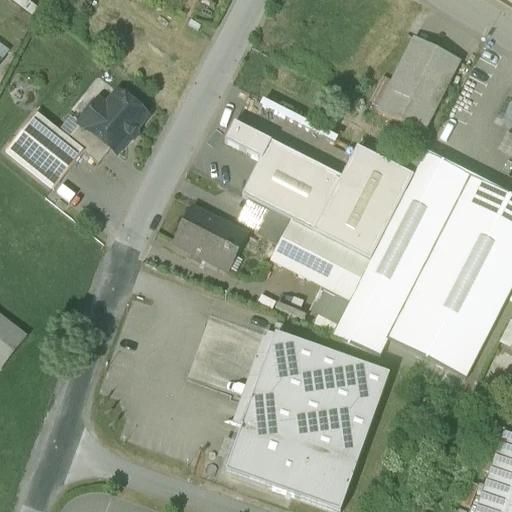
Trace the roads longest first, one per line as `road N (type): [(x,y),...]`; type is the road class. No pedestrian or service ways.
road 1 (residential): [(55,454),(94,326),(160,171),(250,0)]
road 2 (residential): [(55,454),(220,511)]
